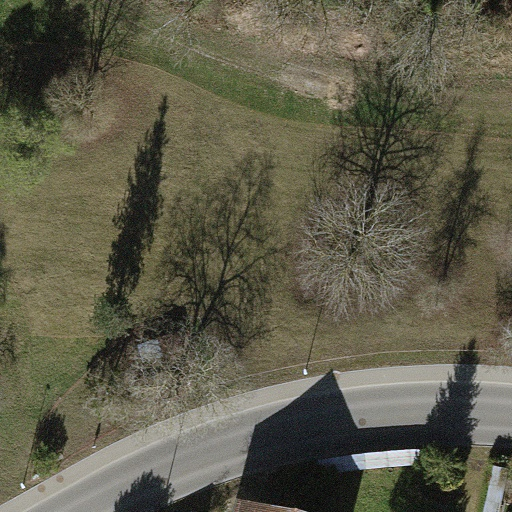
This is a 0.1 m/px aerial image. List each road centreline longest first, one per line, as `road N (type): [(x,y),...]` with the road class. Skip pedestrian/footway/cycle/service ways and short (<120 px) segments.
road 1 (tertiary): [(86,511),(241,442),(374,414),(511,414)]
road 2 (track): [(99,0),(177,43),(511,121)]
